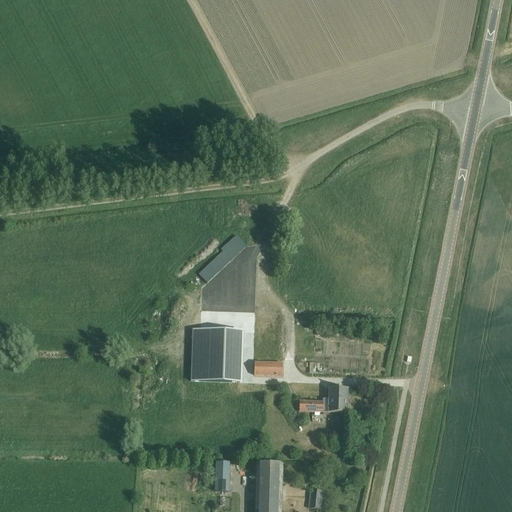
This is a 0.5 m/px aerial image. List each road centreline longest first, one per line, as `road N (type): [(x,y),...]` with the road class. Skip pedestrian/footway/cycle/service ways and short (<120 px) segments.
road 1 (tertiary): [(396,511),(475,109)]
road 2 (track): [(0,215),(294,176)]
road 3 (unclassified): [(280,155),(305,160),(411,105),(475,109)]
road 4 (track): [(190,0),(280,155)]
